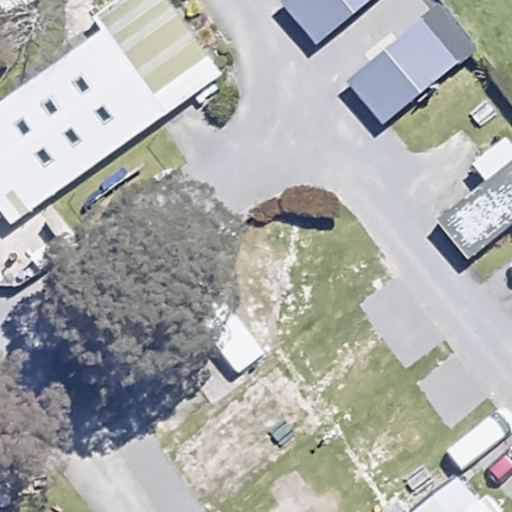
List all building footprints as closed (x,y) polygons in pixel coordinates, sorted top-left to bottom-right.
[(225,75),(172,0),(118,0),(99,14),(108,27),(0,103),(0,218),(9,213),(15,222),(225,75)] [(370,0),(286,0),(286,1),(320,42),(370,0)] [(459,62),(421,16),(349,76),(387,122),(459,62)] [(511,224),(511,133),(478,161),(492,178),(447,215),(478,253),(511,224)] [(232,305),(201,329),(238,375),(269,351),(232,305)]
